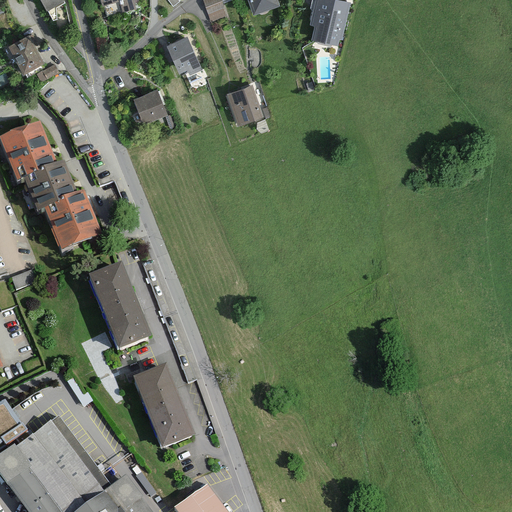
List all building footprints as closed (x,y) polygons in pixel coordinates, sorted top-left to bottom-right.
[(45,0),(51,9),(66,0),(45,0)] [(137,0),(104,0),(110,21),(141,13),(137,0)] [(223,0),(206,0),(211,13),(226,7),(223,0)] [(281,0),(251,0),(256,13),(282,4),(281,0)] [(353,1),(350,0),(317,0),(313,22),(320,23),(316,38),(343,44),(353,1)] [(33,33),(12,44),(26,71),(47,60),(33,33)] [(190,36),(171,44),(182,71),(201,63),(190,36)] [(58,63),(46,70),(51,79),(63,73),(58,63)] [(253,84),(230,92),(242,125),(265,116),(253,84)] [(161,88),(136,96),(146,123),(166,116),(171,128),(178,125),(174,113),(170,114),(161,88)] [(41,123),(0,138),(17,183),(26,179),(39,212),(45,210),(61,252),(103,235),(85,190),(77,193),(64,161),(57,164),(41,123)] [(127,267),(95,280),(125,354),(157,341),(127,267)] [(172,367),(139,379),(167,453),(200,441),(172,367)] [(70,381),(83,407),(94,401),(89,392),(83,395),(75,379),(70,381)] [(0,447),(26,429),(4,397),(0,399),(0,447)] [(0,456),(0,471),(30,511),(74,511),(114,484),(61,416),(0,456)] [(114,484),(74,511),(156,511),(129,474),(114,484)] [(230,511),(210,487),(177,511),(230,511)]
